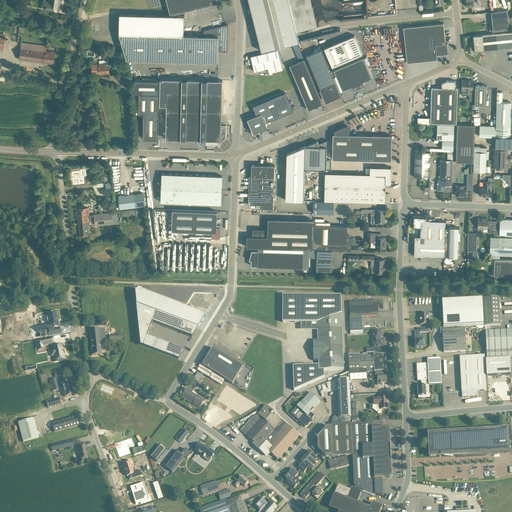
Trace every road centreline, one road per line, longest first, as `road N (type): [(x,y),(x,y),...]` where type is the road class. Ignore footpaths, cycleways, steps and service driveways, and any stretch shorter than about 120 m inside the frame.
road 1 (unclassified): [(165,403),(230,295),(235,155)]
road 2 (unclassified): [(405,416),(402,203)]
road 3 (unclassified): [(235,155),(405,83)]
road 4 (unclassified): [(57,151),(235,155)]
road 5 (unknown): [(302,34),(456,14)]
road 6 (unclassified): [(235,155),(237,0)]
road 7 (unclassified): [(57,151),(83,0)]
road 8 (unclassified): [(73,295),(57,151)]
road 9 (unclassified): [(123,511),(86,411),(95,374)]
road 10 (unclassified): [(271,480),(165,403)]
road 11 (unclassified): [(402,203),(405,83)]
